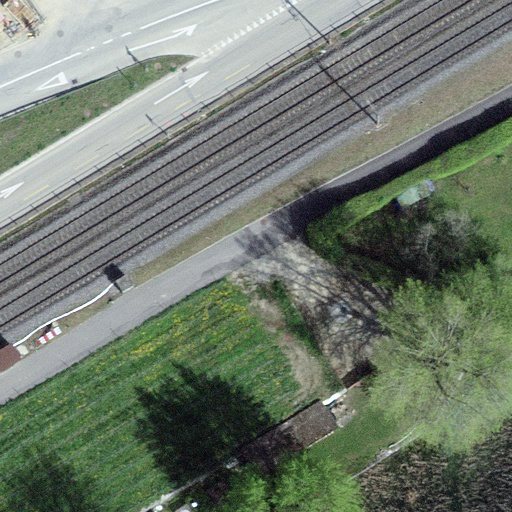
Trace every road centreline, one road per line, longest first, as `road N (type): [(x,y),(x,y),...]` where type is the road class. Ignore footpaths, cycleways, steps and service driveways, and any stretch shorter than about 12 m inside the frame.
road 1 (unclassified): [(0,385),(511,99)]
road 2 (tertiary): [(0,196),(303,10)]
road 3 (tertiary): [(138,27),(262,22),(303,10)]
road 4 (tertiary): [(138,27),(0,88)]
